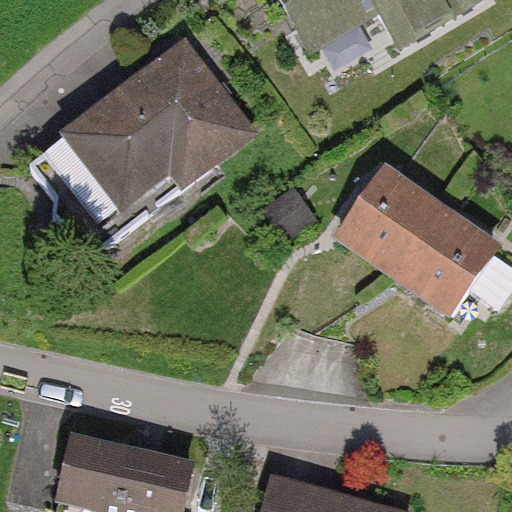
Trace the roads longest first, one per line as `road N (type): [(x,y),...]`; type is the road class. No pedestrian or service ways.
road 1 (residential): [(0,369),(304,436),(448,446)]
road 2 (residential): [(0,124),(78,51),(156,0)]
